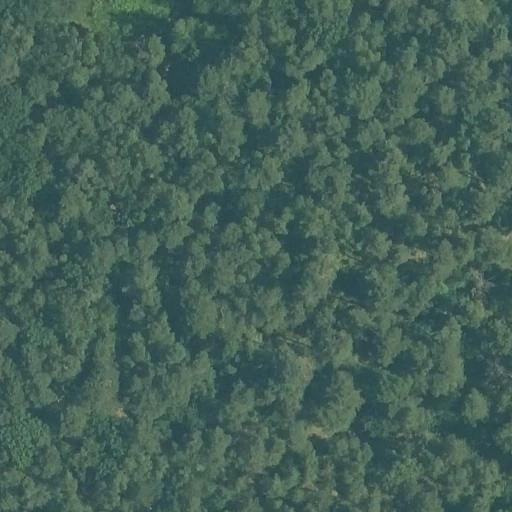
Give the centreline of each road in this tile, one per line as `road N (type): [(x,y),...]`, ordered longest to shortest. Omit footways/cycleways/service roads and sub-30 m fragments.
road 1 (track): [(511,483),(410,432),(238,429),(114,428),(0,475)]
road 2 (track): [(114,428),(101,332),(105,252),(120,190),(154,112),(147,85)]
